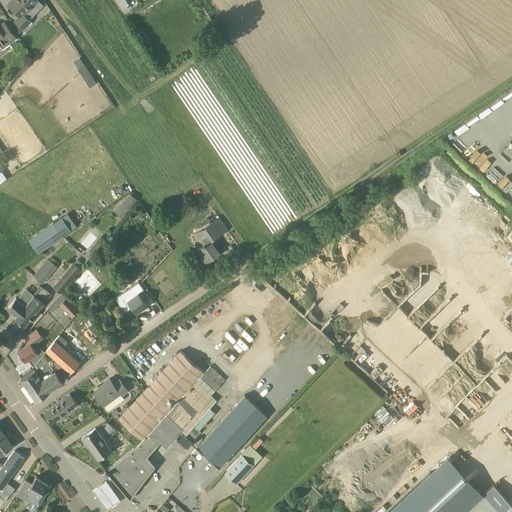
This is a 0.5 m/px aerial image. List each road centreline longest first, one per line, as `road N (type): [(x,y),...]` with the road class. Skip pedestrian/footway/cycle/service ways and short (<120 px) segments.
road 1 (residential): [(25,416),(232,262)]
road 2 (unknown): [(511,486),(367,327)]
